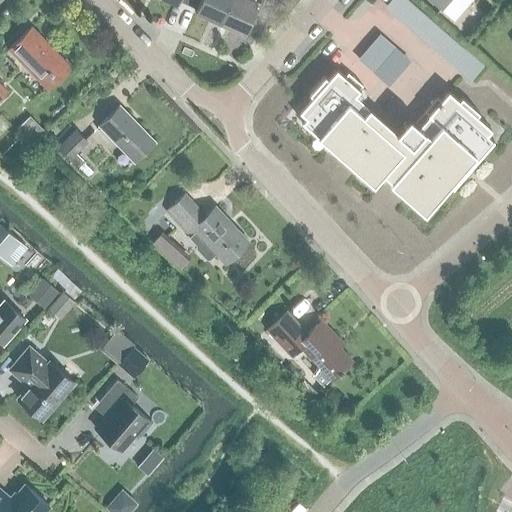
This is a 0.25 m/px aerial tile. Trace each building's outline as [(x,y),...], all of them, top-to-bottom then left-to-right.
[(188,0),(186,4),(194,7),(192,11),(216,22),(225,0),(188,0)] [(225,0),(216,22),(240,33),(254,3),(253,2),(253,0),(225,0)] [(396,0),(394,3),(450,55),(463,41),(418,0),(396,0)] [(429,0),(439,9),(446,0),(429,0)] [(5,48),(45,89),(68,67),(28,26),(5,48)] [(364,57),(395,85),(419,59),(387,31),(364,57)] [(306,102),(298,110),(306,116),(301,121),(357,169),(365,160),(417,206),(428,192),(435,197),(447,183),(451,187),(478,155),(491,140),(485,134),(490,128),(482,122),(475,115),(478,112),(460,96),(457,99),(447,90),(439,99),(436,96),(423,110),(427,114),(417,125),(407,116),(395,130),(354,94),(361,85),(347,73),(344,76),(335,69),(326,78),(323,76),(308,93),(311,96),(306,102)] [(117,105),(97,125),(132,161),(152,141),(117,105)] [(40,143),(53,128),(35,113),(23,127),(40,143)] [(75,130),(57,148),(78,169),(84,163),(75,154),(87,142),(75,130)] [(209,259),(214,255),(222,263),(245,242),(212,206),(202,215),(194,207),(181,193),(163,210),(186,236),(192,231),(200,240),(195,245),(195,249),(205,259),(209,259)] [(0,224),(0,256),(4,260),(20,242),(0,224)] [(156,248),(173,263),(181,254),(164,239),(156,248)] [(27,293),(44,307),(58,290),(42,276),(27,293)] [(48,306),(61,318),(76,301),(63,289),(48,306)] [(0,341),(2,343),(24,318),(4,301),(0,304),(0,341)] [(283,312),(264,330),(288,356),(298,347),(318,368),(314,375),(312,373),(311,375),(321,386),(349,360),(332,342),(335,339),(318,320),(303,334),(283,312)] [(124,327),(109,346),(143,375),(158,356),(124,327)] [(28,345),(8,368),(27,384),(16,396),(41,418),(73,381),(48,360),(47,361),(28,345)] [(105,416),(95,428),(120,449),(135,432),(139,436),(151,422),(131,404),(137,396),(117,379),(93,406),(105,416)] [(152,439),(137,456),(144,462),(158,445),(152,439)] [(160,445),(145,464),(156,472),(171,453),(160,445)] [(41,511),(48,505),(24,484),(11,499),(0,489),(0,511),(41,511)]
